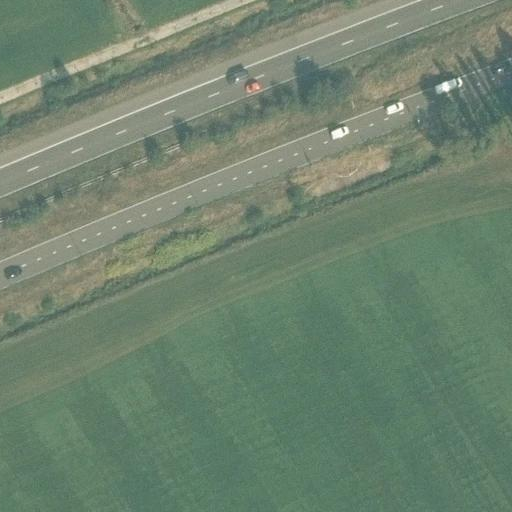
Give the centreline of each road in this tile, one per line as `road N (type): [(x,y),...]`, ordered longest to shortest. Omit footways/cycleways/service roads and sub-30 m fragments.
road 1 (trunk): [(0,278),(511,74)]
road 2 (trunk): [(465,0),(0,184)]
